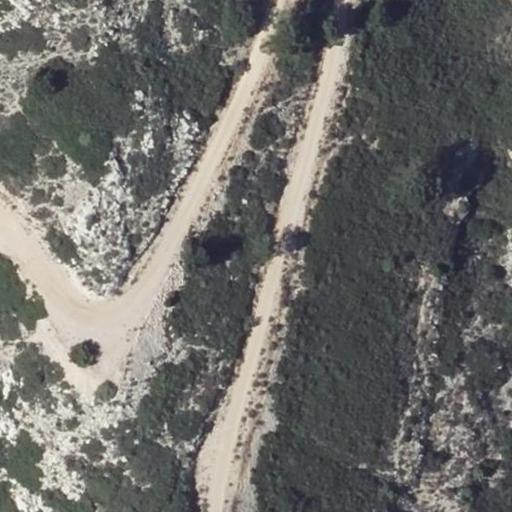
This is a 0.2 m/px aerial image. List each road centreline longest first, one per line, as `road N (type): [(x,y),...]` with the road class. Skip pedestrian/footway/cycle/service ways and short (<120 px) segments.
road 1 (track): [(275,0),(183,211),(128,308),(106,324),(77,328),(0,215)]
road 2 (track): [(208,511),(217,432),(260,315),(325,69),(335,0)]
